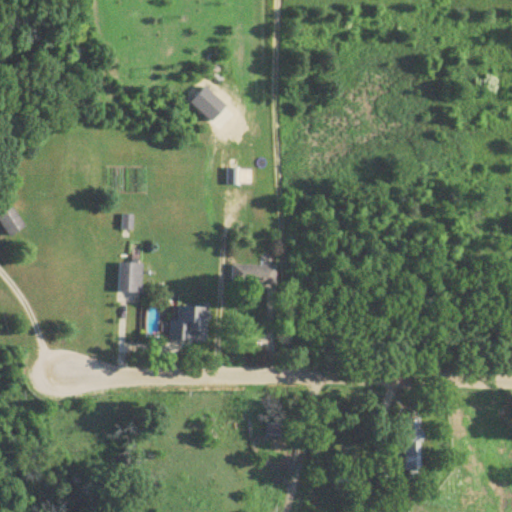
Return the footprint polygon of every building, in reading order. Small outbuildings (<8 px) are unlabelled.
[(227,187),(251,187),(251,170),(227,170),(227,187)] [(24,229),(12,209),(0,216),(0,225),(8,239),(24,229)] [(140,294),(141,265),(118,264),(117,293),(140,294)] [(276,267),(231,267),(231,286),(276,286),(276,267)] [(169,322),(168,341),(205,343),(207,307),(176,306),(175,322),(169,322)] [(402,421),(402,481),(420,481),(420,421),(402,421)] [(388,487),(388,473),(375,473),(375,487),(388,487)]
